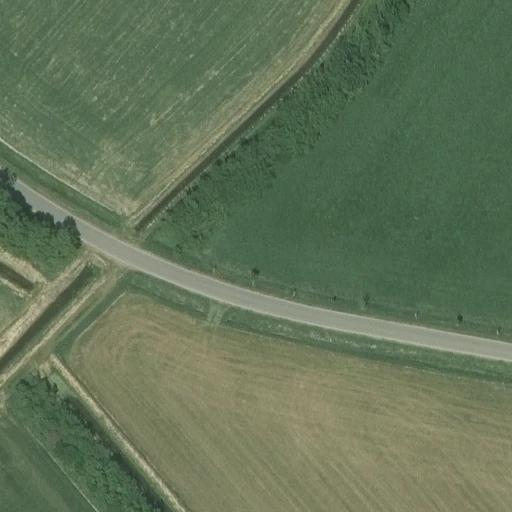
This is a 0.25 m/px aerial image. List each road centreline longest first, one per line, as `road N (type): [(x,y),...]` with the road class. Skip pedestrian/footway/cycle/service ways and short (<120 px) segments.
road 1 (unclassified): [(511,354),(241,299),(95,240),(0,178)]
road 2 (track): [(0,405),(18,372),(107,284),(123,253)]
